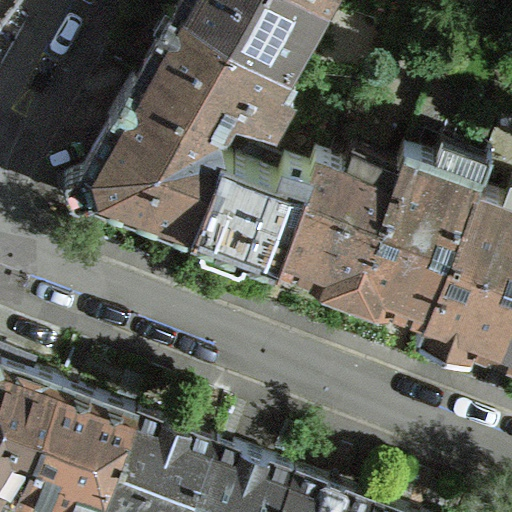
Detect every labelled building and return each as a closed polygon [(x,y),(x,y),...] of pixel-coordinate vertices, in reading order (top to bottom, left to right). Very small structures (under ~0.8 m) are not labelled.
[(276,52),(183,0),(171,0),(155,30),(157,31),(145,52),(137,67),(208,107),(223,115),(231,100),(274,115),(293,83),(267,68),(276,52)] [(183,0),(276,52),(288,59),(305,29),(301,16),(310,0),(183,0)] [(137,67),(134,66),(109,111),(111,112),(84,160),(68,166),(66,168),(65,172),(72,191),(74,193),(77,194),(94,189),(113,196),(190,226),(220,145),(199,138),(197,134),(208,107),(137,67)] [(406,299),(426,307),(476,176),(481,162),(406,134),(393,170),(349,286),(387,300),(390,293),(406,299)] [(245,246),(274,258),(277,250),(312,156),(284,146),(278,163),(222,141),(220,145),(190,226),(205,231),(202,238),(203,242),(211,245),(238,256),(243,253),(245,246)] [(310,271),(349,286),(393,170),(318,142),(312,156),(277,250),(295,257),(313,263),(310,271)] [(498,343),(511,306),(511,189),(476,176),(426,307),(418,329),(456,343),(462,329),(474,334),(498,343)] [(511,306),(498,343),(511,347),(511,306)] [(0,475),(18,482),(61,369),(29,357),(32,350),(0,339),(0,475)] [(68,489),(97,500),(136,398),(85,378),(61,369),(18,482),(64,499),(68,489)] [(160,407),(136,398),(97,500),(127,511),(183,511),(215,428),(160,407)] [(241,437),(215,428),(183,511),(274,511),(295,458),(241,437)] [(319,467),(295,458),(274,511),(365,511),(374,488),(319,467)] [(436,511),(399,497),(374,488),(365,511),(436,511)]
